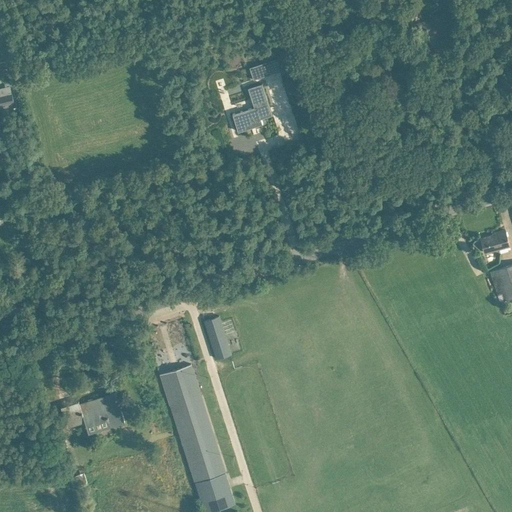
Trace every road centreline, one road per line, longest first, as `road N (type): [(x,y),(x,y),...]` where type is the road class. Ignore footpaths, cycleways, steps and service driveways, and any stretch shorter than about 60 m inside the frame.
road 1 (unclassified): [(188,295),(511,192)]
road 2 (unclassified): [(188,295),(257,511)]
road 3 (unclassified): [(0,356),(188,295)]
